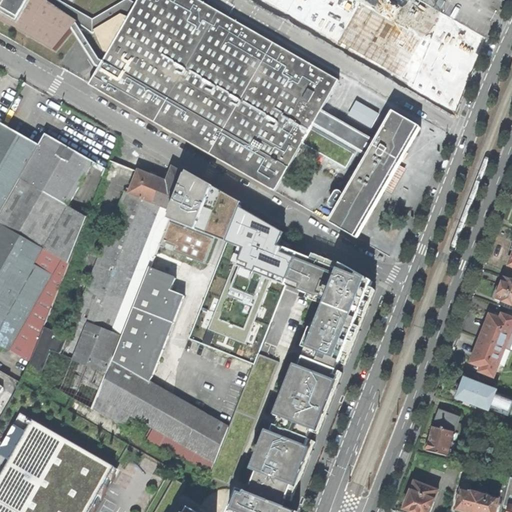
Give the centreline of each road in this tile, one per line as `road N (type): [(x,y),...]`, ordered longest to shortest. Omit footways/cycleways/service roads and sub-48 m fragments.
road 1 (unclassified): [(0,48),(409,287)]
road 2 (secondary): [(366,511),(511,134)]
road 3 (secondary): [(511,38),(409,287)]
road 4 (secondary): [(409,287),(328,505)]
